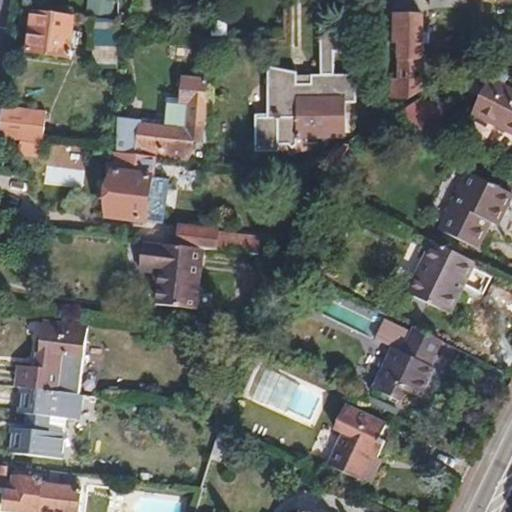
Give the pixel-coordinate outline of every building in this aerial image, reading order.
[(427,0),(428,11),(465,11),(465,0),(427,0)] [(66,57),(72,19),(31,13),(26,52),(66,57)] [(418,94),(420,19),(392,18),(391,35),(394,36),(394,45),(396,45),(394,83),(389,83),(388,99),(401,100),(418,94)] [(116,23),(93,22),(91,70),(114,70),(116,23)] [(341,103),(341,107),(352,107),(352,76),(332,76),(332,52),(352,52),(352,28),(318,28),(317,77),(308,77),(308,85),(294,85),(294,102),(310,102),(310,95),(321,94),(321,103),(341,103)] [(294,85),(294,73),(265,68),(264,123),(275,123),(274,155),(293,156),(293,139),(294,102),(294,85)] [(511,93),(503,89),(507,81),(493,73),(470,117),(511,137),(511,93)] [(135,123),(112,120),(112,155),(134,158),(134,150),(189,156),(189,145),(203,146),(204,84),(180,83),(180,107),(187,107),(187,129),(179,128),(179,134),(135,127),(135,123)] [(294,102),(293,139),(349,140),(349,124),(341,123),(341,107),(341,103),(321,103),(321,94),(310,95),(310,102),(294,102)] [(42,114),(0,108),(0,141),(38,146),(42,114)] [(332,170),(346,150),(341,146),(298,174),(314,184),(326,167),(332,170)] [(162,226),(168,180),(109,173),(105,219),(162,226)] [(496,230),(511,198),(469,177),(440,235),(476,253),(489,227),(496,230)] [(175,248),(200,252),(257,259),(258,241),(213,236),(213,234),(201,233),(201,227),(187,226),(187,231),(177,230),(175,248)] [(175,248),(139,244),(137,273),(157,275),(153,307),(193,312),(200,252),(175,248)] [(448,318),(474,267),(431,245),(406,297),(448,318)] [(17,367),(14,388),(18,388),(56,393),(60,354),(83,356),(86,329),(40,324),(35,368),(17,367)] [(431,359),(438,344),(412,331),(400,357),(390,353),(370,393),(394,405),(400,394),(415,401),(430,372),(420,367),(425,357),(431,359)] [(56,393),(18,388),(15,414),(22,414),(21,429),(9,428),(7,453),(58,458),(60,434),(45,431),(46,417),(71,420),(74,395),(56,393)] [(365,484),(365,483),(376,460),(383,464),(390,448),(384,444),(391,432),(349,412),(339,431),(348,436),(333,469),(365,484)] [(218,429),(210,457),(219,460),(227,433),(218,429)] [(376,460),(365,483),(375,487),(385,465),(383,464),(376,460)] [(76,511),(78,492),(43,488),(43,483),(12,480),(11,494),(5,494),(4,511),(76,511)]
